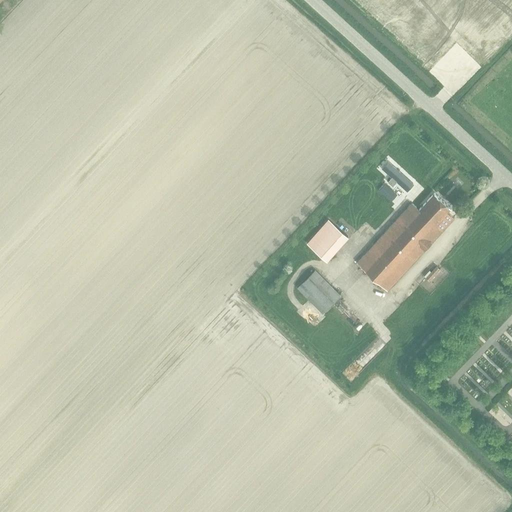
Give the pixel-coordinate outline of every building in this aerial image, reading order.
[(394,169),(387,176),(404,192),(411,185),(394,169)] [(386,184),(380,191),(385,195),(391,188),(386,184)] [(437,223),(451,207),(435,192),(419,209),(412,203),(357,262),(387,290),(442,231),(438,226),(439,225),(437,223)] [(327,261),(348,237),(329,219),(307,244),(327,261)] [(429,281),(440,269),(436,266),(431,271),(429,270),(424,276),(429,281)] [(323,313),(341,296),(315,270),(297,287),(323,313)]
